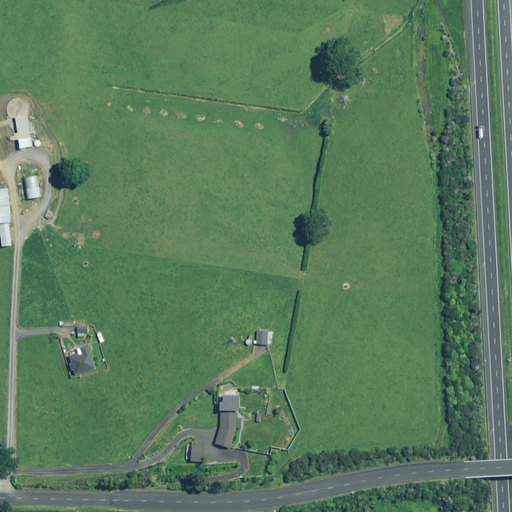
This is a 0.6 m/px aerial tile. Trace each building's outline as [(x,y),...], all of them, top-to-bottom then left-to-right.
[(10,141),(18,140),(19,149),(32,147),(27,116),(15,118),(17,134),(13,135),(14,136),(9,137),(10,141)] [(37,177),(25,179),(27,199),(39,197),(37,177)] [(10,222),(12,222),(9,189),(0,189),(0,212),(0,215),(0,214),(0,228),(2,246),(12,245),(10,222)] [(273,332),(256,331),(256,345),(272,345),(273,332)] [(71,371),(74,370),(75,374),(96,368),(93,357),(89,344),(77,348),(79,354),(70,357),(72,364),(69,365),(71,371)] [(237,411),(240,411),(241,396),(222,396),(222,403),(220,403),(220,411),(221,411),(221,427),(216,444),(230,448),(236,428),(241,429),(241,418),(237,419),(237,411)] [(205,447),(193,445),(191,462),(203,463),(205,447)]
